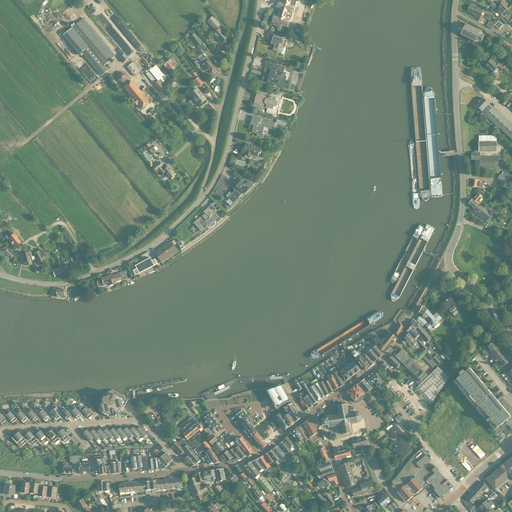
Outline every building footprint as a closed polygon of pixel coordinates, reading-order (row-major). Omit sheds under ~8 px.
[(276,16),(274,23),(287,27),(288,27),(288,26),(290,20),(285,19),(287,12),(292,13),(294,6),(292,6),(293,1),(296,1),(295,0),(283,0),(284,1),(283,3),(281,2),(279,9),(280,9),(278,17),(276,16)] [(499,7),(497,11),(500,14),(501,15),(502,14),(504,12),(507,9),(508,8),(502,3),(499,7)] [(477,12),(475,16),(479,18),(479,19),(481,20),(482,19),(484,16),(483,16),(481,15),(482,13),(483,11),(479,9),(477,12)] [(212,17),(207,21),(214,29),(211,32),(213,34),(214,35),(216,37),(221,43),(223,42),(224,43),(227,40),(226,39),(228,37),(225,34),(226,34),(226,33),(226,32),(226,31),(225,31),(225,30),(224,30),(223,30),(222,31),(220,28),(220,29),(218,27),(220,25),(212,17)] [(72,28),(64,35),(80,54),(82,52),(101,76),(108,70),(104,66),(115,57),(83,19),(72,28)] [(490,21),(487,24),(488,25),(488,26),(492,30),(496,26),(495,26),(494,25),(497,22),(495,21),(493,23),(492,23),(491,21),(490,21)] [(461,33),(461,35),(460,35),(473,42),(474,42),(478,43),(478,42),(480,43),(484,35),(482,35),(482,34),(480,31),(479,31),(466,24),(465,26),(463,29),(461,33)] [(270,30),(268,36),(273,38),(271,44),(275,45),(273,51),(277,52),(276,53),(284,56),(286,49),(284,48),(285,47),(286,47),(287,44),(286,43),(287,40),(277,37),(278,33),(270,30)] [(197,47),(199,45),(202,43),(195,34),(190,38),(197,47)] [(210,73),(216,69),(207,57),(201,61),(203,64),(202,65),(205,69),(206,68),(210,73)] [(168,58),(162,62),(166,67),(171,62),(168,58)] [(500,72),(504,68),(499,63),(497,65),(491,59),(486,65),(493,72),(496,68),(500,72)] [(267,62),(265,68),(271,70),(267,83),(282,87),(285,88),(286,82),(284,82),(286,74),(283,73),(278,71),(278,70),(277,69),(277,68),(276,68),(275,68),(275,67),(276,65),(267,62)] [(127,67),(135,76),(140,72),(132,63),(127,67)] [(164,84),(160,80),(165,76),(156,65),(146,74),(149,78),(161,93),(166,89),(164,88),(164,84)] [(124,87),(133,98),(132,99),(133,100),(133,101),(137,106),(138,105),(142,109),(149,103),(146,98),(143,95),(132,81),(124,87)] [(202,96),(200,93),(201,93),(197,88),(192,93),(193,95),(191,96),(199,106),(206,100),(203,96),(202,96)] [(282,100),(283,95),(272,92),(270,97),(261,94),(262,93),(257,92),(254,105),(258,107),(258,106),(267,108),(266,113),(277,116),(279,111),(276,110),(279,99),(282,100)] [(475,106),(479,109),(482,106),(487,102),(482,98),(475,106)] [(490,105),(487,102),(482,106),(479,109),(482,112),(481,114),(481,115),(483,117),(484,117),(485,115),(511,140),(511,125),(490,105)] [(273,130),(275,123),(261,119),(253,117),(251,123),(254,124),(252,133),(257,134),(257,136),(262,138),(263,133),(262,133),(264,127),(273,130)] [(479,152),(496,152),(496,142),(496,136),(479,136),(479,142),(479,152)] [(242,149),(241,153),(246,154),(245,158),(250,159),(251,155),(258,157),(259,153),(260,154),(262,149),(252,146),(248,145),(246,144),(244,149),(242,149)] [(480,154),(471,154),(471,160),(476,160),(475,169),(479,169),(497,169),(497,157),(480,157),(480,154)] [(175,175),(169,166),(164,170),(162,168),(163,167),(159,162),(153,167),(157,172),(158,170),(163,176),(166,174),(170,179),(175,175)] [(508,184),(511,178),(508,176),(509,175),(503,172),(501,175),(500,174),(498,180),(501,181),(499,185),(506,188),(507,184),(508,184)] [(244,178),(241,181),(236,187),(237,188),(230,195),(228,193),(222,199),(231,207),(243,194),(245,195),(253,186),(244,178)] [(472,180),(471,187),(478,188),(478,190),(483,194),(486,191),(479,186),(480,181),(472,180)] [(477,194),(472,200),(476,203),(477,203),(478,204),(480,202),(479,201),(481,198),(477,194)] [(489,218),(491,215),(493,213),(487,209),(481,204),(479,206),(476,203),(472,200),(468,204),(474,209),(472,211),(484,221),(489,225),(492,220),(489,218)] [(210,225),(210,226),(211,226),(212,226),(213,225),(214,224),(213,223),(213,222),(219,217),(214,212),(216,210),(212,205),(204,212),(205,214),(203,216),(202,216),(194,223),(197,227),(198,226),(199,227),(200,225),(204,230),(210,225)] [(8,238),(7,238),(9,241),(13,246),(13,245),(15,248),(21,243),(17,238),(18,237),(14,233),(13,234),(8,238)] [(155,253),(162,263),(177,251),(170,242),(155,253)] [(13,256),(8,250),(7,250),(5,247),(1,250),(5,254),(4,255),(6,258),(7,259),(8,258),(9,259),(13,256)] [(31,264),(29,257),(31,256),(30,252),(22,255),(22,256),(22,257),(23,258),(24,262),(24,263),(24,265),(25,265),(25,266),(31,264)] [(35,254),(39,263),(43,261),(38,252),(35,254)] [(66,256),(64,257),(65,260),(67,265),(68,266),(70,271),(81,266),(80,263),(79,263),(78,261),(73,263),(72,261),(72,260),(70,255),(66,256)] [(67,265),(64,258),(65,261),(59,263),(61,267),(53,271),(55,277),(59,275),(69,271),(67,265)] [(137,269),(130,272),(132,275),(133,277),(140,274),(154,266),(158,264),(155,259),(152,261),(150,258),(135,266),(136,266),(137,269)] [(97,283),(97,284),(98,284),(98,285),(99,286),(100,287),(101,287),(102,287),(103,287),(106,286),(105,284),(108,283),(109,286),(110,286),(110,287),(113,286),(113,285),(116,283),(116,282),(122,280),(122,281),(128,279),(125,271),(113,276),(113,274),(100,279),(99,279),(99,280),(98,280),(98,281),(97,282),(97,283)] [(450,296),(442,304),(450,312),(452,314),(457,309),(456,308),(458,307),(456,306),(458,304),(450,296)] [(422,317),(427,320),(428,319),(430,322),(426,326),(429,330),(433,326),(434,327),(438,323),(437,322),(441,319),(436,314),(433,317),(427,310),(427,309),(423,307),(420,313),(423,315),(422,317)] [(422,327),(427,323),(423,319),(419,317),(417,321),(422,327)] [(415,320),(412,326),(412,327),(420,336),(426,343),(428,342),(431,339),(417,322),(415,320)] [(408,332),(424,350),(426,348),(418,339),(416,337),(418,335),(411,328),(408,332)] [(388,336),(394,340),(396,337),(390,333),(391,332),(388,330),(386,332),(385,333),(388,336)] [(386,342),(390,345),(392,343),(392,344),(393,342),(393,341),(394,340),(388,336),(385,333),(384,335),(387,337),(385,338),(388,341),(386,342)] [(405,340),(402,342),(405,345),(407,343),(408,344),(412,348),(417,343),(414,339),(408,333),(404,339),(405,340)] [(375,335),(371,338),(372,339),(380,350),(379,350),(383,353),(387,348),(388,349),(389,347),(390,345),(386,342),(388,341),(385,338),(382,343),(376,336),(376,335),(375,335)] [(487,353),(490,351),(490,352),(496,347),(492,342),(486,347),(486,346),(483,348),(484,350),(487,353)] [(371,348),(379,358),(383,355),(375,345),(371,348)] [(494,356),(494,357),(500,352),(496,347),(490,352),(490,351),(487,353),(489,355),(491,353),(494,356)] [(366,352),(374,362),(379,358),(371,348),(366,352)] [(356,359),(364,370),(365,371),(370,367),(361,356),(358,353),(356,350),(351,353),(356,359)] [(395,356),(407,369),(409,371),(420,382),(427,376),(414,363),(402,350),(395,356)] [(361,356),(370,367),(374,363),(367,354),(366,352),(361,356)] [(495,358),(498,361),(499,362),(505,357),(500,352),(494,357),(494,356),(491,358),(493,360),(495,358)] [(388,360),(396,367),(396,368),(400,364),(391,356),(388,360)] [(432,359),(438,365),(441,362),(435,356),(432,359)] [(509,362),(505,357),(499,362),(498,361),(495,363),(497,365),(500,363),(503,367),(509,362)] [(352,359),(347,363),(355,374),(360,370),(352,359)] [(347,363),(342,367),(350,377),(355,374),(347,363)] [(330,370),(340,387),(344,384),(335,367),(330,370)] [(342,367),(337,370),(345,381),(350,377),(342,367)] [(417,387),(419,389),(432,402),(449,377),(438,367),(417,387)] [(456,379),(453,381),(454,381),(487,421),(497,433),(501,429),(506,424),(507,424),(511,429),(511,408),(501,396),(501,397),(496,401),(469,368),(464,372),(462,370),(458,374),(460,376),(459,377),(456,379)] [(366,378),(370,384),(373,381),(374,383),(375,382),(378,386),(383,382),(374,371),(366,378)] [(331,378),(329,380),(334,390),(339,387),(332,373),(329,375),(330,376),(331,378)] [(321,376),(330,393),(334,390),(329,380),(326,374),(324,375),(321,376)] [(319,378),(318,378),(321,382),(319,383),(326,395),(330,393),(321,376),(319,378)] [(313,386),(309,389),(317,401),(326,395),(319,383),(317,380),(316,379),(311,383),(313,386)] [(358,384),(365,393),(372,388),(364,379),(358,384)] [(300,383),(307,394),(308,396),(314,404),(317,401),(309,389),(303,380),(300,383)] [(348,393),(355,401),(356,400),(357,403),(366,396),(357,385),(348,393)] [(271,400),(272,402),(270,404),(274,410),(276,409),(282,406),(283,408),(284,408),(291,403),(294,408),(296,407),(289,395),(287,396),(282,386),(266,392),(271,400)] [(110,415),(113,414),(114,415),(114,416),(115,416),(116,416),(117,415),(117,414),(116,413),(117,413),(118,416),(121,415),(121,413),(121,412),(122,411),(123,408),(127,401),(125,400),(123,396),(112,391),(103,394),(97,405),(99,409),(98,411),(108,416),(109,414),(110,415)] [(296,396),(299,400),(299,401),(301,403),(303,406),(306,410),(306,411),(310,408),(311,407),(310,406),(302,394),(300,392),(299,393),(300,394),(296,396)] [(302,394),(310,406),(314,404),(308,396),(305,397),(306,396),(304,393),(302,394)] [(160,410),(173,426),(180,420),(175,414),(177,412),(178,413),(182,411),(188,419),(190,418),(194,414),(183,402),(172,407),(176,411),(174,412),(174,411),(173,412),(167,404),(160,410)] [(286,411),(295,423),(300,419),(300,418),(294,408),(291,403),(284,408),(286,411)] [(322,419),(322,420),(321,420),(321,421),(322,423),(322,425),(322,426),(323,426),(323,427),(324,426),(325,426),(325,427),(328,426),(328,427),(328,428),(329,428),(333,427),(333,428),(334,427),(337,426),(337,427),(338,427),(338,426),(341,426),(341,430),(341,431),(342,430),(342,433),(342,434),(342,435),(343,435),(343,434),(351,433),(352,433),(352,432),(351,429),(352,429),(352,428),(351,428),(350,423),(353,422),(353,423),(354,423),(354,422),(357,422),(357,423),(358,422),(358,421),(359,420),(361,421),(361,420),(360,420),(361,418),(362,418),(361,417),(361,415),(362,415),(361,414),(360,415),(359,413),(359,412),(358,413),(356,413),(356,412),(355,412),(355,413),(354,408),(348,409),(348,408),(347,408),(347,405),(347,404),(346,404),(342,405),(338,406),(338,405),(337,406),(337,407),(337,406),(338,410),(337,410),(337,411),(338,411),(339,414),(335,415),(335,414),(335,415),(332,415),(331,415),(331,416),(327,416),(326,416),(326,417),(327,419),(323,420),(323,419),(322,419)] [(86,415),(89,419),(93,415),(94,417),(97,414),(89,405),(87,407),(85,405),(81,409),(86,415)] [(63,407),(59,410),(64,417),(67,420),(71,417),(72,418),(75,416),(70,410),(67,406),(65,409),(63,407)] [(74,406),(70,410),(75,416),(78,419),(82,416),(83,418),(86,415),(81,409),(78,406),(76,408),(74,406)] [(48,411),(53,417),(56,421),(60,417),(61,419),(64,417),(59,410),(56,407),(54,409),(52,407),(48,411)] [(31,409),(27,412),(26,412),(32,419),(31,419),(34,422),(38,419),(40,420),(42,418),(37,412),(35,408),(32,411),(31,409)] [(37,412),(42,418),(45,421),(49,418),(51,420),(53,417),(48,411),(46,408),(43,410),(42,408),(37,412)] [(20,409),(16,413),(15,413),(21,419),(23,423),(27,419),(29,421),(31,419),(32,419),(26,412),(27,412),(24,409),(21,411),(20,409)] [(243,409),(236,415),(241,421),(240,421),(250,434),(250,433),(253,436),(253,437),(262,448),(267,445),(254,429),(251,424),(253,422),(249,417),(243,409)] [(7,422),(10,420),(5,414),(2,410),(0,412),(0,422),(2,424),(6,421),(7,422)] [(5,414),(10,420),(13,423),(17,420),(18,422),(21,419),(15,413),(16,413),(13,410),(10,412),(9,410),(5,414)] [(281,415),(289,427),(295,423),(286,411),(284,412),(284,413),(281,415)] [(210,413),(203,419),(213,430),(219,425),(210,413)] [(285,430),(289,427),(280,414),(275,417),(285,430)] [(194,424),(199,430),(203,427),(196,419),(193,422),(194,424)] [(305,435),(308,439),(310,442),(315,451),(320,448),(315,441),(319,439),(316,434),(317,434),(310,419),(303,424),(308,433),(305,435)] [(154,426),(158,431),(163,426),(158,420),(153,424),(154,426)] [(400,422),(407,431),(410,428),(403,420),(400,422)] [(189,423),(197,432),(199,430),(194,424),(193,425),(190,422),(189,423)] [(188,429),(194,435),(197,432),(189,423),(186,426),(188,429)] [(297,429),(305,441),(308,439),(305,435),(308,433),(303,424),(300,427),(297,429)] [(395,425),(388,431),(394,439),(397,437),(401,441),(393,450),(400,456),(407,446),(405,445),(409,441),(395,425)] [(136,430),(141,435),(141,436),(142,437),(143,439),(147,435),(141,426),(136,430)] [(162,435),(163,437),(169,432),(163,426),(158,431),(162,435)] [(127,436),(130,439),(134,436),(130,430),(127,427),(123,431),(127,436)] [(130,430),(134,436),(138,441),(142,437),(141,436),(141,435),(136,430),(134,427),(130,430)] [(183,428),(191,437),(194,435),(188,429),(187,430),(185,427),(183,428)] [(103,432),(107,437),(107,438),(110,441),(114,437),(110,432),(110,431),(107,428),(103,432)] [(114,428),(110,431),(110,432),(114,437),(116,440),(121,437),(116,431),(114,428)] [(121,428),(116,431),(121,437),(123,440),(127,436),(123,431),(121,428)] [(182,434),(188,440),(191,437),(183,428),(181,429),(184,433),(182,434)] [(209,438),(208,439),(212,444),(217,439),(206,428),(204,430),(206,432),(205,433),(208,436),(207,436),(209,438)] [(54,434),(59,440),(62,443),(65,441),(66,443),(71,439),(62,429),(58,433),(57,431),(54,433),(54,434)] [(94,438),(96,441),(101,438),(96,432),(97,432),(94,429),(90,433),(94,438)] [(101,438),(103,441),(107,438),(107,437),(103,432),(101,429),(97,432),(96,432),(101,438)] [(291,434),(297,442),(293,444),(299,451),(302,448),(302,449),(307,445),(307,444),(305,441),(297,429),(291,434)] [(43,434),(49,440),(48,440),(51,444),(54,441),(55,443),(59,440),(54,434),(54,433),(52,430),(47,433),(46,432),(44,434),(43,434)] [(83,433),(89,440),(90,442),(94,438),(90,433),(87,430),(83,433)] [(24,433),(22,435),(22,436),(27,442),(29,445),(32,443),(34,445),(38,441),(32,435),(33,435),(30,431),(26,435),(24,433)] [(38,441),(40,444),(43,442),(44,444),(48,440),(49,440),(43,434),(44,434),(41,431),(37,434),(35,433),(33,435),(32,435),(38,441)] [(22,436),(22,435),(19,432),(15,435),(14,434),(11,436),(15,441),(14,442),(15,444),(16,444),(16,443),(19,446),(21,443),(23,445),(27,442),(22,436)] [(168,439),(178,452),(181,455),(182,454),(184,457),(186,455),(186,454),(187,453),(172,436),(168,439)] [(236,442),(239,447),(241,446),(248,456),(253,454),(253,452),(242,437),(236,442)] [(284,441),(291,450),(293,448),(295,451),(297,449),(299,451),(293,444),(288,437),(284,441)] [(232,438),(227,442),(232,448),(228,452),(235,460),(241,457),(241,458),(246,456),(235,442),(232,438)] [(365,438),(364,438),(363,438),(352,441),(354,448),(367,444),(365,438)] [(179,443),(187,452),(191,449),(184,440),(179,443)] [(198,446),(194,450),(198,455),(202,452),(203,451),(203,450),(206,448),(212,458),(215,462),(215,463),(220,462),(218,457),(210,448),(211,448),(205,441),(202,443),(198,446)] [(214,446),(219,453),(222,450),(224,448),(219,441),(214,446)] [(279,444),(287,454),(289,453),(292,456),(293,455),(295,458),(296,457),(294,454),(291,450),(284,441),(279,444)] [(280,459),(285,455),(278,446),(273,450),(280,459)] [(324,447),(319,449),(322,458),(324,465),(330,463),(329,460),(324,448),(324,447)] [(431,461),(425,453),(427,451),(424,447),(413,456),(390,485),(405,502),(428,483),(440,498),(448,491),(449,492),(451,492),(452,492),(453,490),(453,489),(453,487),(446,480),(438,471),(439,471),(436,467),(434,469),(430,465),(426,469),(424,466),(431,461)] [(204,454),(209,464),(215,462),(212,458),(206,448),(203,450),(203,451),(205,454),(204,454)] [(226,452),(222,455),(220,457),(224,462),(227,461),(233,457),(224,448),(222,450),(224,452),(225,452),(226,452)] [(187,452),(196,464),(201,460),(191,449),(187,452)] [(349,449),(333,453),(335,460),(343,458),(344,458),(346,457),(347,458),(351,457),(350,456),(351,456),(349,449)] [(277,464),(278,465),(280,464),(277,461),(280,459),(273,450),(268,453),(277,464)] [(164,466),(166,469),(166,468),(165,467),(166,467),(168,465),(169,463),(170,463),(173,460),(170,456),(169,457),(166,453),(159,459),(158,458),(157,458),(164,466)] [(185,459),(186,460),(187,460),(192,466),(196,464),(187,453),(186,454),(186,455),(184,457),(185,458),(185,459)] [(268,453),(264,456),(270,464),(273,462),(275,465),(277,464),(268,453)] [(74,465),(74,467),(79,467),(80,474),(90,473),(89,463),(79,463),(79,456),(69,457),(70,463),(73,463),(73,465),(74,465)] [(99,465),(100,466),(99,466),(100,474),(106,474),(105,467),(105,465),(106,464),(105,460),(104,456),(94,457),(96,465),(99,465)] [(258,459),(265,470),(270,467),(263,457),(258,459)] [(488,478),(487,479),(494,488),(495,489),(507,478),(508,480),(511,478),(511,457),(503,465),(501,466),(499,468),(488,478)] [(148,459),(149,470),(166,469),(164,466),(157,458),(148,459)] [(251,462),(261,473),(265,470),(258,459),(257,460),(251,462)] [(245,467),(268,494),(273,489),(251,462),(245,467)] [(340,465),(345,482),(347,488),(356,485),(356,483),(357,482),(354,475),(353,476),(352,472),(353,471),(351,464),(349,464),(349,462),(340,465)] [(319,467),(321,472),(332,468),(330,463),(324,465),(319,467)] [(62,474),(72,474),(73,466),(67,466),(67,464),(63,464),(62,474)] [(233,467),(239,476),(243,473),(238,465),(233,467)] [(321,472),(317,473),(321,478),(327,476),(334,473),(332,468),(321,472)] [(226,480),(224,469),(216,470),(218,482),(226,480)] [(216,479),(214,471),(208,471),(208,472),(204,473),(205,479),(207,481),(212,480),(213,481),(215,480),(216,479)] [(280,478),(283,482),(288,478),(289,479),(292,476),(289,472),(285,475),(280,478)] [(243,473),(239,476),(240,476),(245,482),(247,481),(248,480),(253,487),(255,485),(250,479),(247,476),(246,477),(243,473)] [(201,494),(208,492),(207,488),(205,485),(200,487),(196,477),(189,480),(191,486),(189,486),(194,497),(197,496),(198,500),(200,501),(202,500),(202,499),(201,494)] [(238,487),(240,485),(234,478),(229,481),(236,490),(239,488),(238,487)] [(325,485),(327,488),(331,485),(326,478),(322,481),(320,482),(319,480),(314,483),(319,489),(325,485)] [(152,481),(153,493),(157,493),(157,491),(183,488),(182,479),(152,481)] [(337,485),(338,484),(336,479),(333,480),(333,479),(329,480),(330,482),(331,482),(335,488),(337,486),(337,485)] [(360,488),(352,491),(354,497),(358,495),(358,497),(362,495),(361,494),(363,493),(364,494),(375,489),(372,480),(369,481),(369,480),(362,483),(362,484),(360,485),(361,487),(360,488)] [(477,484),(476,486),(483,492),(489,486),(487,484),(485,481),(484,482),(483,484),(482,484),(480,482),(478,484),(477,484)] [(119,485),(120,494),(146,492),(146,494),(151,493),(150,482),(119,485)] [(20,492),(29,493),(30,484),(21,483),(20,492)] [(30,484),(29,493),(38,494),(39,494),(39,487),(39,485),(30,484)] [(14,494),(14,492),(15,486),(5,485),(4,495),(7,495),(8,493),(14,494)] [(472,490),(480,496),(483,492),(476,486),(474,488),(472,490)] [(39,494),(38,494),(38,496),(47,497),(48,487),(39,487),(39,494)] [(48,487),(47,497),(56,498),(57,488),(48,487)] [(257,502),(258,502),(261,505),(259,506),(264,511),(269,511),(270,511),(266,506),(267,505),(264,502),(263,503),(261,500),(265,497),(260,490),(259,491),(257,489),(254,492),(255,493),(253,495),(257,500),(256,501),(257,502)] [(469,494),(476,500),(480,496),(472,490),(473,490),(471,492),(470,492),(469,494)] [(95,502),(100,508),(104,505),(92,492),(88,495),(94,502),(95,502)] [(319,494),(316,496),(323,505),(326,502),(319,494)] [(382,499),(378,502),(382,506),(386,503),(385,502),(389,499),(385,494),(381,497),(382,499)] [(471,504),(467,507),(469,509),(473,505),(472,504),(476,500),(469,494),(467,496),(466,496),(465,498),(466,499),(469,501),(471,503),(471,504)] [(102,497),(99,499),(103,505),(103,504),(105,506),(106,508),(108,506),(107,505),(102,497)] [(292,502),(297,508),(295,509),(297,511),(304,507),(296,498),(292,502)] [(83,509),(85,511),(90,510),(88,505),(86,506),(83,499),(76,503),(80,510),(83,509)] [(485,501),(478,507),(482,511),(492,503),(490,501),(487,503),(485,501)] [(364,509),(366,511),(374,511),(381,508),(378,502),(370,506),(370,505),(364,509)] [(212,504),(204,510),(205,511),(210,511),(219,505),(217,503),(214,506),(212,504)] [(492,503),(482,511),(488,511),(492,509),(490,507),(493,504),(492,503)]
